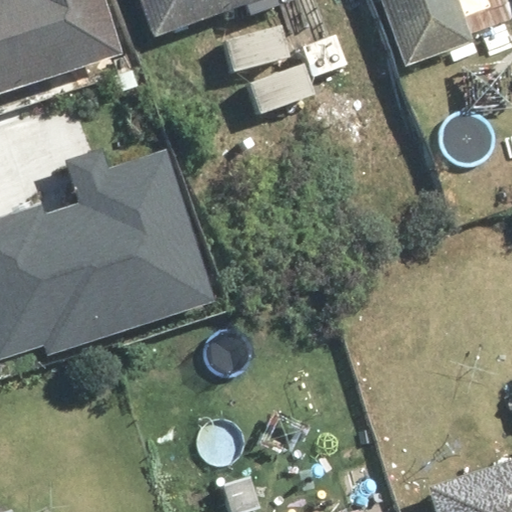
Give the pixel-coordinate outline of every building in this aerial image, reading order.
[(0,0),(0,94),(81,68),(96,115),(133,103),(99,0),(0,0)] [(131,0),(145,41),(271,0),(131,0)] [(450,0),(370,0),(397,71),(467,44),(450,0)] [(277,30),(221,41),(228,73),(284,62),(277,30)] [(297,69),(242,85),(252,117),(306,101),(297,69)] [(70,201),(0,223),(0,364),(39,351),(42,362),(210,307),(161,159),(103,178),(97,159),(60,172),(70,201)] [(511,511),(511,462),(420,493),(426,511),(511,511)] [(263,511),(247,471),(202,489),(211,511),(263,511)]
